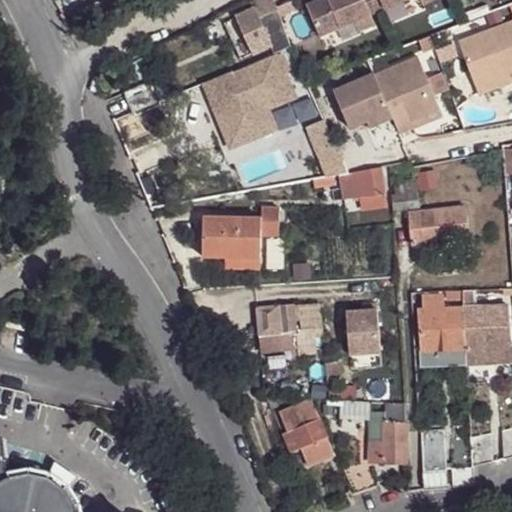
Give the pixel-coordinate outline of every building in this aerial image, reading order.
[(116,0),(103,0),(88,7),(95,21),(121,9),(116,0)] [(277,10),(274,0),(254,0),(252,1),(254,10),(258,17),(277,10)] [(319,0),(332,30),(366,15),(371,25),(387,18),(383,9),(379,0),(319,0)] [(379,0),(383,9),(396,3),(395,0),(379,0)] [(258,17),(254,10),(234,18),(235,20),(250,56),(252,58),(269,50),(271,49),(258,17)] [(277,10),(258,17),(271,49),(269,50),(272,56),(292,46),(277,10)] [(235,20),(223,25),(239,60),(250,56),(235,20)] [(511,23),(456,43),(472,87),(498,79),(496,73),(511,67),(511,23)] [(133,64),(138,79),(154,72),(147,57),(133,64)] [(289,70),(283,58),(278,60),(283,73),(289,70)] [(251,69),(258,85),(284,76),(283,73),(278,60),(278,59),(251,69)] [(374,75),(334,91),(349,131),(366,124),(389,115),(392,122),(398,135),(412,130),(411,124),(425,119),(440,113),(434,98),(426,81),(418,59),(375,78),(374,75)] [(472,87),(475,96),(511,82),(511,67),(496,73),(498,79),(472,87)] [(240,95),(260,87),(258,85),(251,69),(233,75),(240,95)] [(288,87),(284,76),(258,85),(260,87),(263,97),(288,87)] [(426,81),(434,98),(443,94),(436,76),(426,81)] [(162,99),(167,98),(160,79),(154,81),(162,99)] [(162,99),(154,81),(125,92),(132,111),(162,99)] [(366,124),(368,131),(392,122),(389,115),(366,124)] [(411,124),(412,130),(427,124),(425,119),(411,124)] [(334,145),(324,123),(310,129),(319,152),(322,151),(334,145)] [(344,168),(334,145),(322,151),(330,170),(344,168)] [(349,176),(344,168),(330,170),(309,174),(311,182),(341,178),(349,176)] [(385,194),(381,171),(362,174),(366,197),(385,194)] [(362,174),(349,176),(353,199),(366,197),(362,174)] [(353,199),(349,176),(341,178),(342,189),(344,200),(353,199)] [(400,197),(419,195),(418,180),(406,181),(406,186),(399,187),(400,197)] [(385,194),(366,197),(369,211),(388,209),(385,194)] [(420,208),(419,195),(400,197),(392,197),(394,212),(420,208)] [(469,238),(466,207),(440,211),(444,241),(469,238)] [(260,220),(260,240),(277,240),(277,212),(260,211),(260,220)] [(444,241),(440,211),(409,216),(413,246),(444,241)] [(260,220),(201,219),(201,259),(224,260),(259,260),(260,220)] [(225,269),(259,270),(259,260),(224,260),(225,269)] [(497,289),(484,290),(484,297),(497,297),(497,289)] [(473,307),(472,290),(463,291),(463,307),(473,307)] [(463,307),(463,291),(454,292),(455,303),(459,304),(459,308),(463,307)] [(467,364),(465,347),(463,307),(459,308),(446,308),(445,297),(424,299),(425,310),(419,310),(422,352),(424,366),(467,364)] [(322,302),(257,307),(261,350),(298,347),(299,354),(313,353),(311,338),(326,337),(322,302)] [(487,363),(485,346),(510,346),(509,304),(473,307),(463,307),(465,347),(467,364),(487,363)] [(347,312),(351,357),(381,355),(377,309),(347,312)] [(20,320),(1,315),(0,318),(0,327),(17,331),(20,320)] [(487,363),(511,361),(511,345),(510,346),(485,346),(487,363)] [(277,412),(285,432),(289,430),(317,418),(308,399),(277,412)] [(382,422),(382,411),(368,410),(368,440),(382,440),(382,422)] [(402,421),(402,410),(382,411),(382,422),(402,421)] [(324,436),(317,418),(289,430),(298,446),(324,436)] [(403,459),(402,421),(382,422),(382,440),(383,459),(403,459)] [(511,455),(511,426),(503,429),(503,457),(511,455)] [(443,428),(421,429),(424,488),(446,486),(443,428)] [(298,446),(289,430),(285,432),(283,433),(292,453),(299,449),(298,446)] [(493,460),(491,431),(470,436),(472,464),(493,460)] [(332,453),(324,436),(298,446),(305,463),(332,453)] [(470,436),(451,436),(454,485),(473,483),(472,466),(472,464),(470,436)] [(383,459),(382,440),(368,440),(368,461),(383,459)] [(351,488),(374,483),(366,459),(341,465),(351,488)] [(52,484),(57,489),(70,477),(47,462),(39,477),(46,480),(52,484)] [(0,511),(69,511),(68,507),(65,501),(57,489),(52,484),(46,480),(39,477),(26,474),(18,473),(11,474),(0,477),(0,476),(0,511)] [(375,486),(374,483),(351,488),(353,492),(375,486)] [(317,511),(331,505),(320,484),(307,487),(317,511)]
